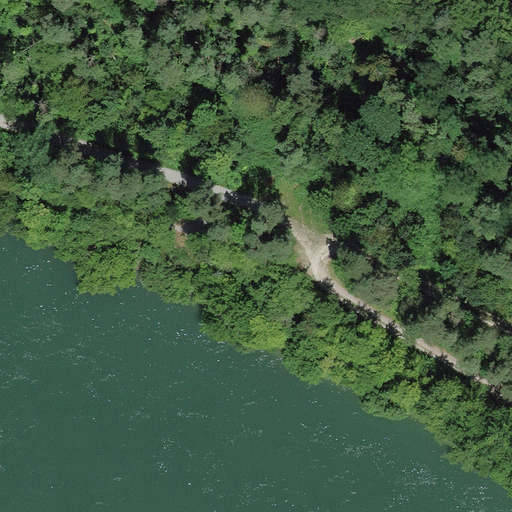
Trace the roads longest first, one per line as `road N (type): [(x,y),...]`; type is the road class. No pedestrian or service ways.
road 1 (track): [(306,230),(177,175),(0,116)]
road 2 (track): [(306,230),(321,279),(511,408)]
road 3 (track): [(511,332),(306,230)]
